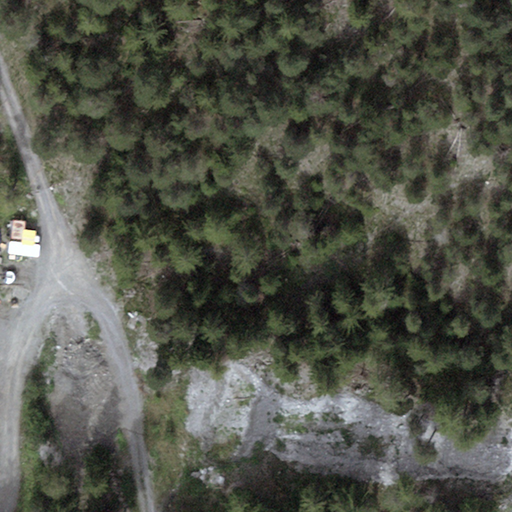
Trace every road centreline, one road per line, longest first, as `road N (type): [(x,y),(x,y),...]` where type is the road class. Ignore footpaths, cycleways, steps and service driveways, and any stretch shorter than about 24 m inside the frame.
road 1 (track): [(0,502),(8,489),(7,422),(18,360),(51,288),(49,220),(0,68)]
road 2 (track): [(51,288),(86,290),(117,339),(146,511)]
